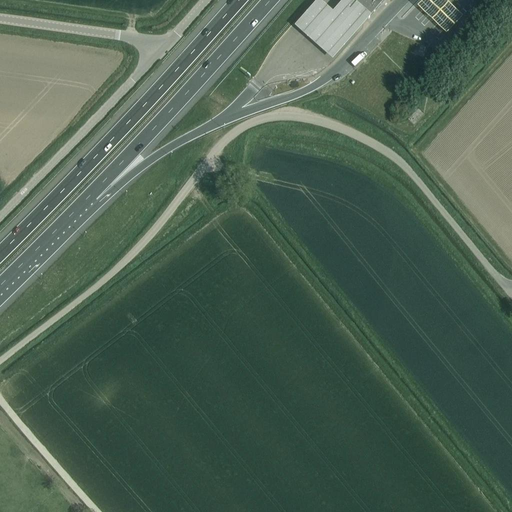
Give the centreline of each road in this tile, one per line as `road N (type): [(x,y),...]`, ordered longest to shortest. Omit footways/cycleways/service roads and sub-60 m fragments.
road 1 (unclassified): [(510,293),(421,187),(377,147),(327,122),(288,113),(266,118),(210,165)]
road 2 (motorway): [(237,0),(0,251)]
road 3 (unclassified): [(0,359),(116,273),(210,165)]
road 4 (motorway): [(90,193),(269,0)]
road 5 (unclassified): [(0,214),(158,47)]
road 6 (tertiary): [(158,47),(0,19)]
road 7 (motorway): [(90,193),(226,118)]
road 8 (unclassified): [(98,511),(0,401)]
road 9 (motorway): [(0,285),(90,193)]
